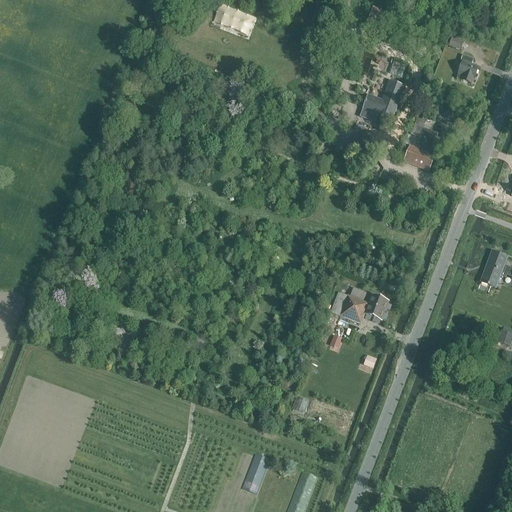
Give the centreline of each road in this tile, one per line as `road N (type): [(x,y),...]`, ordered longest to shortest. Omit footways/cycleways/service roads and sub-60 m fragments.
road 1 (unclassified): [(350,511),(463,208)]
road 2 (unclassified): [(463,208),(511,80)]
